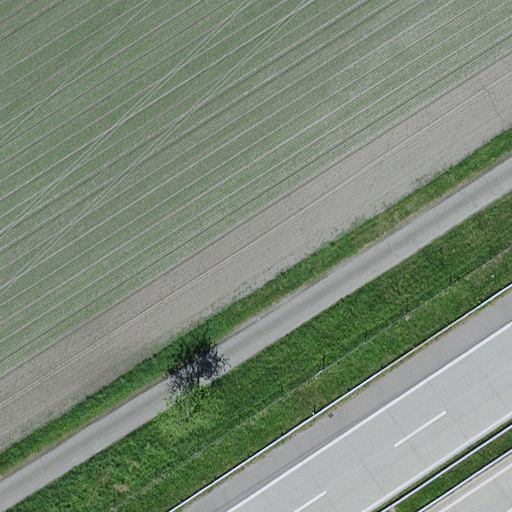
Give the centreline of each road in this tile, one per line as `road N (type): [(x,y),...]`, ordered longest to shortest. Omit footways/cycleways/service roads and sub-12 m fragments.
road 1 (track): [(511,165),(0,489)]
road 2 (motorway): [(511,364),(292,511)]
